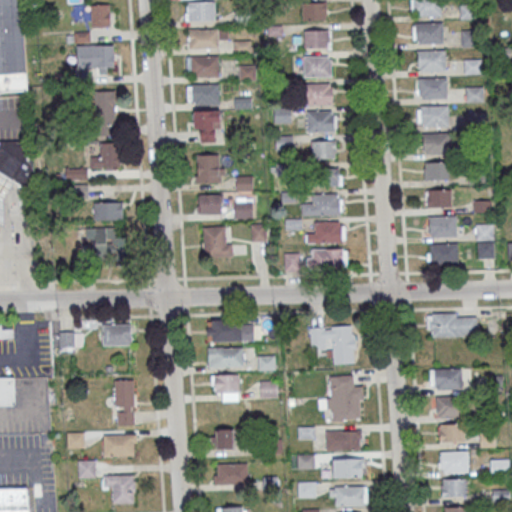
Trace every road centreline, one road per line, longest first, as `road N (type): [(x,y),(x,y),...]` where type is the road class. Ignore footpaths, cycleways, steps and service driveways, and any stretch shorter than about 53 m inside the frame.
road 1 (residential): [(403,511),(367,0)]
road 2 (residential): [(179,511),(144,0)]
road 3 (residential): [(511,288),(0,300)]
